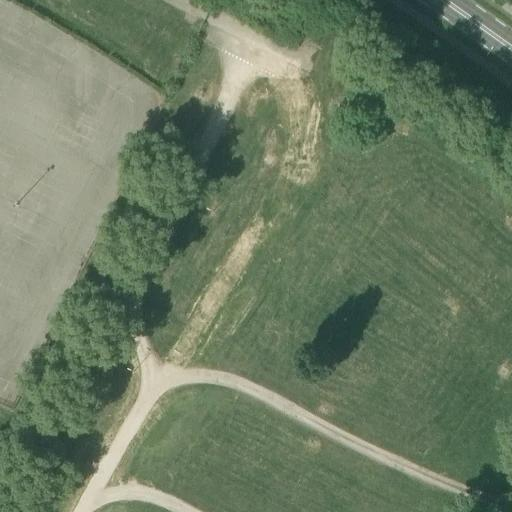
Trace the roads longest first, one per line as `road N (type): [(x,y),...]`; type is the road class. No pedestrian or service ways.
road 1 (track): [(259,29),(304,56),(292,175),(159,388),(152,347),(132,319),(135,287),(228,87)]
road 2 (track): [(486,497),(244,386),(199,376),(159,388),(133,417),(83,511)]
